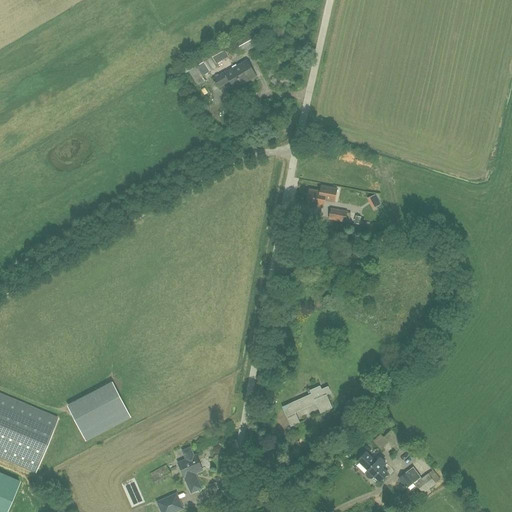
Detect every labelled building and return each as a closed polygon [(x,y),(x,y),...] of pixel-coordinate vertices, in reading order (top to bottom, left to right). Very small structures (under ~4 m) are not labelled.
[(253,30),(242,36),(235,40),(243,54),(249,50),(261,44),(253,30)] [(216,64),(228,57),(221,44),(209,51),(193,61),(183,68),(186,73),(189,71),(197,85),(204,81),(202,77),(217,67),(216,64)] [(235,89),(241,85),(256,77),(247,61),(226,73),(214,80),(218,87),(230,81),(235,89)] [(247,125),(255,120),(250,110),(242,114),(247,125)] [(262,129),(271,124),(266,115),(257,120),(262,129)] [(335,202),(337,189),(321,186),(320,192),(309,190),(306,205),(323,208),(325,200),(335,202)] [(345,223),(347,211),(331,208),(328,220),(345,223)] [(327,395),(331,393),(330,390),(328,387),(322,390),(320,386),(310,391),(311,394),(282,407),(291,427),(300,423),(296,413),(316,404),(321,414),(333,409),(327,395)] [(116,390),(71,413),(86,441),(131,418),(116,390)] [(0,457),(35,473),(58,419),(0,394),(0,457)] [(194,474),(203,470),(200,464),(200,465),(196,456),(193,457),(190,449),(183,452),(187,460),(178,464),(185,478),(191,493),(201,489),(194,474)] [(380,483),(388,474),(382,468),(386,464),(380,458),(376,463),(365,453),(358,462),(368,471),(366,474),(367,477),(369,479),(372,479),(374,477),(380,483)] [(150,474),(156,486),(172,477),(166,465),(150,474)] [(409,492),(416,486),(423,495),(436,484),(436,483),(441,480),(433,470),(422,479),(413,468),(398,479),(406,490),(407,489),(409,492)] [(0,470),(0,511),(6,511),(20,479),(0,470)] [(176,496),(158,503),(162,511),(174,511),(182,509),(176,496)]
